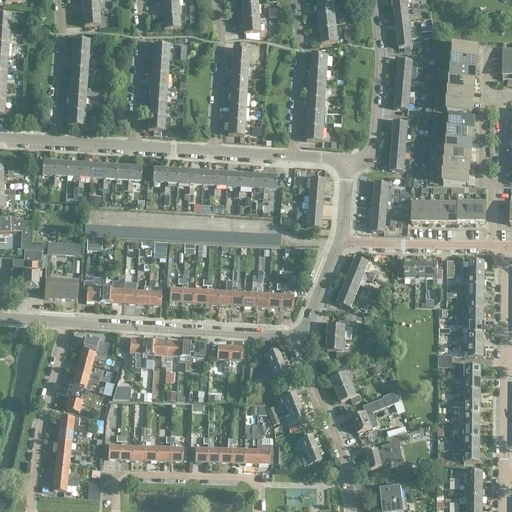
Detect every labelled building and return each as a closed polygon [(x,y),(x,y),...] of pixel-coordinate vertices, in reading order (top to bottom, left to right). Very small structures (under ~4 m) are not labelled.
[(81,0),(83,14),(99,12),(98,0),(81,0)] [(408,12),(413,11),(419,10),(418,6),(413,6),(412,5),(407,5),(406,0),(397,0),(393,1),(394,13),(408,12)] [(178,2),(162,3),(163,17),(179,16),(178,2)] [(317,3),(319,18),(335,16),(334,2),(317,3)] [(190,7),(191,24),(198,24),(197,6),(190,7)] [(241,7),(242,21),(259,20),(258,6),(241,7)] [(100,27),(99,12),(83,14),(84,28),(100,27)] [(396,25),(410,24),(408,12),(394,13),(396,25)] [(0,15),(0,30),(10,31),(11,17),(0,15)] [(179,16),(163,17),(164,32),(180,30),(179,16)] [(320,32),(337,31),(335,16),(319,18),(320,32)] [(243,36),(260,35),(259,20),(242,21),(243,36)] [(396,25),(397,37),(411,36),(410,24),(396,25)] [(355,29),(345,30),(346,40),(356,39),(355,29)] [(0,30),(0,44),(9,45),(10,31),(0,30)] [(337,31),(320,32),(322,46),(338,44),(337,31)] [(416,35),(411,36),(397,37),(399,50),(413,48),(412,41),(416,41),(416,40),(416,35)] [(73,41),(72,56),(89,57),(90,42),(73,41)] [(0,59),(8,60),(9,45),(0,44),(0,59)] [(153,46),(152,61),(169,62),(170,47),(153,46)] [(452,60),(478,60),(478,49),(453,48),(453,59),(452,59),(452,60)] [(511,86),(511,50),(503,50),(503,81),(509,81),(507,86),(507,87),(511,86)] [(232,66),(248,67),(249,52),(233,51),(232,66)] [(312,57),(311,71),(328,72),(328,58),(328,52),(318,52),(318,57),(312,57)] [(72,56),(71,70),(88,71),(89,57),(72,56)] [(0,73),(7,74),(8,60),(0,59),(0,73)] [(451,70),(476,70),(477,61),(478,61),(478,60),(452,60),(452,70),(451,70)] [(152,61),(151,75),(168,76),(169,62),(152,61)] [(413,63),(399,62),(398,74),(423,76),(433,77),(433,67),(428,67),(428,70),(423,70),(423,72),(417,71),(417,70),(412,69),(413,63)] [(247,81),(248,67),(232,66),(231,80),(247,81)] [(70,84),(87,85),(88,71),(71,70),(70,84)] [(450,81),(475,81),(475,72),(476,72),(476,70),(451,70),(451,81),(450,81)] [(311,71),(310,85),(327,86),(328,72),(311,71)] [(411,87),(411,81),(416,81),(417,80),(422,81),(423,76),(398,74),(397,86),(411,87)] [(151,75),(151,89),(167,90),(168,76),(151,75)] [(247,95),(247,81),(231,80),(230,94),(247,95)] [(475,82),(475,81),(450,81),(449,91),(448,91),(448,92),(474,92),(474,82),(475,82)] [(70,84),(69,98),(86,99),(87,85),(70,84)] [(309,100),(326,101),(327,86),(310,85),(309,100)] [(427,97),(426,96),(421,96),(415,95),(415,94),(410,94),(411,87),(397,86),(396,98),(420,101),(426,101),(427,97)] [(151,89),(150,103),(166,104),(167,90),(151,89)] [(447,102),(447,103),(473,103),(473,96),(473,93),(474,93),(474,92),(448,92),(448,96),(448,102),(447,102)] [(246,109),(247,95),(230,94),(229,108),(246,109)] [(86,99),(69,98),(68,113),(85,114),(86,99)] [(409,112),(409,106),(414,106),(414,105),(420,106),(420,101),(396,98),(395,111),(409,112)] [(326,101),(309,100),(308,114),(325,115),(326,101)] [(150,103),(149,118),(165,119),(166,104),(150,103)] [(473,103),(447,103),(447,113),(472,114),(472,103),(473,103)] [(229,108),(228,123),(245,124),(246,109),(229,108)] [(84,128),(85,114),(68,113),(68,127),(84,128)] [(308,128),(324,129),(325,115),(308,114),(308,128)] [(164,133),(165,119),(149,118),(148,132),(164,133)] [(449,130),(474,130),(474,119),(473,119),(450,119),(450,129),(449,129),(449,130)] [(244,138),(245,124),(228,123),(227,137),(244,138)] [(394,123),(393,136),(407,137),(407,136),(408,124),(394,123)] [(323,144),(324,129),(308,128),(307,143),(323,144)] [(474,131),(474,130),(449,130),(449,140),(447,140),(447,141),(472,141),(473,131),(474,131)] [(392,148),(406,149),(407,142),(414,143),(414,142),(417,142),(418,138),(412,137),(407,136),(407,137),(393,136),(392,148)] [(472,142),(472,141),(447,141),(447,151),(446,151),(471,152),(471,142),(472,142)] [(392,148),(391,160),(405,161),(405,162),(410,162),(416,162),(416,158),(410,157),(410,156),(405,155),(406,149),(392,148)] [(471,152),(446,151),(446,162),(445,162),(470,163),(470,152),(471,152)] [(404,174),(405,162),(405,161),(391,160),(390,173),(404,174)] [(470,163),(445,162),(445,172),(444,172),(444,173),(469,173),(469,163),(470,163)] [(42,176),(55,177),(56,163),(43,163),(42,176)] [(56,163),(55,177),(67,178),(68,164),(56,163)] [(67,178),(73,178),(73,183),(75,183),(74,189),(78,189),(78,184),(79,179),(80,165),(68,164),(67,178)] [(79,179),(91,180),(92,166),(80,165),(79,179)] [(91,180),(104,180),(105,167),(92,166),(91,180)] [(105,167),(104,180),(116,181),(117,167),(105,167)] [(117,167),(116,181),(128,182),(129,168),(117,167)] [(142,169),(129,168),(128,182),(141,183),(142,169)] [(152,183),(165,184),(166,170),(153,170),(152,183)] [(166,170),(165,184),(177,185),(178,171),(166,170)] [(178,171),(177,185),(190,186),(191,172),(178,171)] [(191,172),(190,186),(202,187),(203,173),(191,172)] [(203,173),(202,187),(214,187),(215,174),(203,173)] [(469,174),(469,173),(444,173),(444,184),(467,184),(467,185),(468,174),(469,174)] [(215,174),(214,187),(227,188),(227,174),(215,174)] [(227,174),(227,188),(239,189),(240,175),(227,174)] [(240,175),(239,189),(251,190),(252,176),(240,175)] [(252,176),(251,190),(259,190),(258,195),(259,195),(258,201),(263,201),(264,177),(252,176)] [(277,178),(264,177),(263,201),(267,202),(268,196),(269,191),(276,191),(277,178)] [(309,192),(323,194),(324,181),(310,180),(309,192)] [(375,197),(399,199),(399,195),(394,194),(389,193),(389,186),(376,184),(375,197)] [(0,185),(0,197),(4,197),(9,197),(15,197),(14,192),(9,193),(9,192),(4,192),(3,185),(0,185)] [(308,205),(322,206),(323,194),(309,192),(308,205)] [(101,207),(101,198),(91,197),(91,207),(101,207)] [(387,210),(388,204),(393,204),(393,203),(398,204),(399,199),(375,197),(373,209),(387,210)] [(422,225),(422,204),(413,204),(412,225),(422,225)] [(431,225),(431,204),(422,204),(422,225),(431,225)] [(440,225),(440,205),(431,204),(431,225),(440,225)] [(458,225),(458,204),(458,205),(449,205),(449,225),(458,225)] [(458,224),(467,224),(467,204),(458,204),(458,225),(458,224)] [(467,224),(476,224),(476,204),(467,204),(467,224)] [(476,224),(485,224),(485,204),(486,204),(476,204),(476,224)] [(297,216),(321,218),(322,206),(308,205),(308,212),(303,211),(303,212),(297,211),(297,216)] [(440,205),(440,225),(449,225),(449,205),(440,205)] [(386,223),(387,210),(373,209),(372,221),(386,223)] [(320,230),(321,218),(297,216),(296,221),(302,221),(302,222),(307,223),(307,229),(320,230)] [(0,244),(5,245),(6,238),(11,237),(11,233),(22,233),(20,252),(24,252),(42,253),(45,253),(45,244),(32,244),(33,224),(16,223),(16,220),(0,220),(0,244)] [(385,235),(386,223),(372,221),(371,234),(385,235)] [(85,238),(96,238),(97,227),(85,227),(85,238)] [(107,239),(107,228),(97,227),(96,238),(107,239)] [(107,239),(118,239),(118,228),(107,228),(107,239)] [(118,228),(118,239),(128,240),(129,229),(118,228)] [(128,240),(139,241),(140,229),(129,229),(128,240)] [(140,229),(139,241),(150,241),(151,230),(140,229)] [(150,241),(161,242),(161,230),(151,230),(150,241)] [(161,242),(172,242),(172,231),(161,230),(161,242)] [(182,243),(183,232),(172,231),(172,242),(182,243)] [(183,232),(182,243),(193,243),(194,232),(183,232)] [(194,232),(193,243),(204,244),(204,233),(194,232)] [(204,244),(215,244),(215,233),(204,233),(204,244)] [(215,233),(215,244),(225,245),(226,234),(215,233)] [(226,234),(225,245),(236,246),(237,234),(226,234)] [(236,246),(247,246),(248,235),(237,234),(236,246)] [(258,235),(248,235),(247,246),(258,247),(258,235)] [(269,236),(258,235),(258,247),(269,247),(269,236)] [(280,237),(269,236),(269,247),(280,248),(280,237)] [(102,253),(102,242),(87,241),(87,252),(102,253)] [(77,303),(79,283),(78,283),(79,281),(51,279),(50,276),(50,273),(50,270),(50,266),(51,262),(51,261),(51,259),(52,258),(80,259),(81,246),(48,244),(47,253),(47,257),(46,270),(45,281),(44,301),(77,303)] [(152,245),(144,244),(143,249),(148,249),(147,258),(151,258),(152,245)] [(185,246),(184,256),(194,256),(195,247),(185,246)] [(47,257),(47,253),(45,253),(42,253),(24,252),(23,262),(13,261),(11,289),(22,290),(22,291),(24,291),(38,292),(39,281),(41,281),(42,270),(46,270),(47,257)] [(356,259),(352,271),(364,276),(369,264),(356,259)] [(416,286),(416,263),(404,262),(404,268),(398,268),(398,281),(411,281),(411,286),(416,286)] [(420,281),(421,281),(426,281),(427,263),(416,263),(416,286),(420,286),(420,281)] [(437,286),(437,281),(442,281),(442,272),(438,272),(438,263),(427,263),(426,281),(433,281),(433,286),(437,286)] [(463,270),(463,276),(485,276),(485,264),(469,263),(469,270),(463,270)] [(347,282),(360,287),(364,276),(352,271),(347,282)] [(469,288),(485,288),(485,276),(463,276),(463,281),(469,281),(469,288)] [(111,305),(112,292),(112,286),(104,286),(105,277),(100,277),(100,280),(98,304),(111,305)] [(83,290),(84,290),(87,291),(86,304),(98,304),(100,280),(94,279),(94,283),(84,283),(83,290)] [(182,305),(194,306),(195,292),(187,292),(187,286),(187,280),(183,280),(183,286),(182,286),(182,291),(182,305)] [(119,292),(112,292),(111,305),(123,306),(124,292),(125,287),(124,287),(125,281),(120,281),(120,287),(119,287),(119,292)] [(232,283),(226,282),(226,294),(219,293),(219,307),(231,308),(232,294),(232,289),(232,283)] [(360,287),(347,282),(342,293),(355,298),(360,287)] [(148,308),(150,283),(145,283),(145,289),(143,288),(143,294),(136,293),(136,307),(148,308)] [(154,283),(150,283),(148,308),(161,308),(161,295),(154,294),(154,283)] [(231,308),(243,309),(244,295),(237,294),(238,289),(237,289),(237,283),(232,283),(232,289),(232,294),(231,308)] [(244,295),(243,309),(256,309),(257,285),(253,284),(252,290),(252,289),(251,295),(244,295)] [(269,296),(262,296),(262,290),(261,290),(262,285),(257,285),(256,309),(268,310),(269,296)] [(281,292),(281,297),(280,311),(293,312),(294,298),(287,297),(287,291),(286,291),(286,286),(282,286),(281,292)] [(469,288),(469,299),(485,300),(485,288),(469,288)] [(169,304),(182,305),(182,291),(170,291),(169,304)] [(123,306),(136,307),(136,293),(124,292),(123,306)] [(195,292),(194,306),(206,307),(207,293),(195,292)] [(207,293),(206,307),(219,307),(219,293),(207,293)] [(355,298),(342,293),(338,305),(351,310),(355,298)] [(269,296),(268,310),(280,311),(281,297),(269,296)] [(463,311),(484,312),(485,300),(469,299),(464,299),(457,299),(457,304),(463,304),(463,311)] [(457,323),(484,323),(484,312),(463,311),(463,319),(457,319),(457,323)] [(327,340),(345,341),(346,329),(348,329),(349,323),(339,322),(339,328),(328,327),(327,340)] [(457,328),(464,328),(469,330),(469,335),(484,335),(484,323),(457,323),(457,328)] [(484,348),(484,336),(484,335),(469,335),(468,347),(484,348)] [(82,352),(106,358),(112,360),(113,356),(96,351),(99,343),(85,339),(82,352)] [(337,359),(346,360),(346,354),(344,353),(345,341),(327,340),(327,353),(337,354),(337,359)] [(137,356),(136,362),(137,362),(137,370),(141,371),(141,368),(143,343),(130,342),(129,356),(137,356)] [(155,344),(143,343),(141,368),(141,371),(145,371),(146,362),(154,363),(154,357),(155,344)] [(167,345),(155,344),(154,357),(162,358),(161,369),(162,369),(161,373),(165,373),(166,370),(167,345)] [(180,345),(167,345),(166,370),(170,370),(171,364),(171,359),(179,359),(180,345)] [(192,346),(180,345),(179,359),(178,364),(185,365),(185,374),(190,374),(190,371),(191,365),(191,360),(192,346)] [(191,365),(190,371),(196,372),(196,360),(204,361),(205,347),(192,346),(191,360),(191,365)] [(484,360),(484,359),(485,358),(485,354),(484,353),(484,348),(468,347),(463,347),(461,347),(461,348),(461,354),(468,354),(468,360),(484,360)] [(216,362),(229,363),(230,349),(217,348),(216,362)] [(242,349),(230,349),(229,363),(241,363),(242,349)] [(265,357),(270,369),(286,363),(283,355),(280,357),(278,352),(277,352),(277,351),(271,353),(272,354),(265,357)] [(92,367),(94,360),(105,363),(106,358),(82,352),(79,364),(92,367)] [(122,363),(116,361),(113,373),(119,374),(122,363)] [(282,379),(282,381),(288,379),(287,377),(288,377),(286,372),(290,371),(286,363),(270,369),(276,382),(282,379)] [(90,374),(92,367),(79,364),(76,376),(99,382),(101,377),(90,374)] [(331,381),(336,393),(353,386),(348,374),(350,373),(347,368),(339,371),(341,377),(331,381)] [(466,368),(466,369),(460,369),(460,380),(481,380),(481,368),(466,368)] [(72,387),(85,391),(90,392),(92,385),(98,386),(99,382),(76,376),(72,387)] [(481,392),(481,380),(460,380),(454,380),(454,385),(460,385),(465,386),(465,392),(481,392)] [(353,406),(361,402),(359,397),(357,398),(353,386),(336,393),(341,404),(351,401),(353,406)] [(69,399),(82,403),(85,391),(72,387),(69,399)] [(130,389),(116,389),(112,402),(130,403),(130,389)] [(481,404),(481,392),(465,392),(465,398),(460,399),(454,399),(454,404),(481,404)] [(166,403),(176,403),(176,394),(166,393),(166,403)] [(283,399),(288,412),(303,406),(300,398),(297,400),(295,395),(294,395),(294,393),(288,396),(289,397),(283,399)] [(79,415),(82,403),(69,399),(66,412),(79,415)] [(358,436),(373,430),(370,423),(376,421),(373,412),(393,404),(390,399),(385,401),(384,400),(366,407),(368,412),(366,413),(366,414),(352,420),(358,436)] [(460,416),(481,416),(481,404),(454,404),(454,408),(460,409),(460,416)] [(293,425),(299,422),(299,423),(305,421),(304,420),(305,420),(303,415),(306,413),(303,406),(288,412),(293,425)] [(270,419),(276,417),(273,409),(267,412),(270,419)] [(453,428),(481,428),(481,416),(460,416),(460,424),(454,423),(453,428)] [(276,417),(270,419),(273,427),(280,425),(276,417)] [(84,428),(78,427),(78,420),(61,418),(59,431),(84,434),(84,428)] [(460,433),(465,434),(465,440),(480,440),(481,428),(453,428),(453,433),(460,433)] [(59,431),(58,443),(71,445),(77,445),(78,439),(86,439),(87,434),(84,434),(59,431)] [(262,433),(260,433),(257,433),(257,441),(257,447),(257,452),(256,466),(269,466),(269,441),(262,441),(262,433)] [(371,472),(383,469),(382,466),(403,460),(399,444),(409,441),(407,434),(389,440),(390,446),(382,448),(383,451),(378,452),(378,451),(366,454),(368,462),(366,463),(369,472),(371,472)] [(299,442),(304,455),(320,449),(317,441),(313,442),(312,437),(311,438),(311,436),(305,438),(305,440),(299,442)] [(133,463),(145,463),(146,438),(141,438),(141,444),(139,444),(139,449),(133,449),(133,463)] [(158,449),(150,449),(150,438),(146,438),(145,463),(157,463),(158,449)] [(166,450),(158,449),(157,463),(170,464),(170,439),(166,439),(166,450)] [(183,450),(175,450),(175,439),(170,439),(170,464),(182,464),(183,450)] [(212,440),(209,440),(208,440),(208,445),(208,446),(208,451),(207,451),(207,465),(219,465),(220,451),(213,451),(213,446),(212,446),(212,440)] [(227,451),(221,451),(220,451),(219,465),(232,465),(232,451),(233,446),(232,446),(232,440),(228,440),(228,446),(227,451)] [(453,447),(453,452),(460,452),(465,452),(480,452),(480,440),(465,440),(465,446),(460,448),(460,447),(453,447)] [(70,457),(73,457),(80,458),(81,454),(70,453),(71,445),(58,443),(56,456),(70,457)] [(121,462),(121,448),(108,448),(108,462),(121,462)] [(133,449),(121,448),(121,462),(133,463),(133,449)] [(316,466),(322,464),(321,463),(322,462),(320,458),(323,456),(320,449),(304,455),(309,467),(315,465),(316,466)] [(207,465),(207,451),(195,450),(195,464),(207,465)] [(244,452),(232,451),(232,465),(244,466),(244,452)] [(257,452),(247,452),(244,452),(244,466),(256,466),(257,452)] [(480,465),(480,452),(465,452),(465,464),(480,465)] [(55,468),(69,469),(70,457),(56,456),(55,468)] [(54,480),(78,483),(79,478),(68,477),(69,469),(55,468),(54,480)] [(467,486),(483,486),(483,474),(467,473),(467,486)] [(72,487),(78,487),(78,483),(54,480),(52,493),(66,494),(67,487),(72,487)] [(381,491),(382,503),(402,501),(401,488),(405,488),(404,480),(388,482),(389,489),(380,490),(380,491),(381,491)] [(467,486),(467,498),(483,498),(483,486),(467,486)] [(467,510),(483,510),(483,498),(467,498),(467,510)] [(407,511),(406,500),(402,501),(382,503),(383,511),(407,511)]
